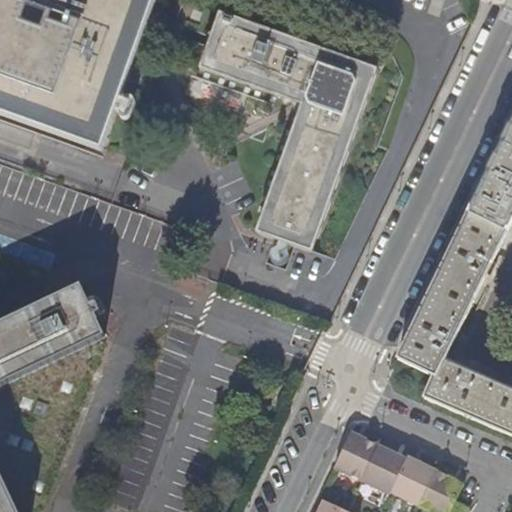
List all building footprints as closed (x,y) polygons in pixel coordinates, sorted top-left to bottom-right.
[(0,0),(0,117),(98,153),(99,153),(154,0),(0,0)] [(311,252),(375,73),(221,18),(203,69),(281,98),(285,107),(292,104),(299,118),(292,122),(296,131),(259,234),(311,252)] [(511,123),(463,225),(399,360),(435,378),(425,398),(511,436),(511,391),(443,361),(511,220),(511,123)] [(0,511),(18,511),(0,472),(0,390),(5,386),(9,383),(106,337),(101,327),(81,286),(0,323),(0,511)] [(333,469),(361,482),(378,446),(351,433),(333,469)] [(361,482),(389,495),(389,493),(406,459),(378,446),(361,482)] [(389,493),(417,507),(434,471),(418,462),(407,457),(406,459),(389,493)] [(428,511),(466,511),(468,508),(454,501),(462,484),(434,471),(417,507),(428,511)] [(345,511),(322,501),(316,511),(345,511)]
